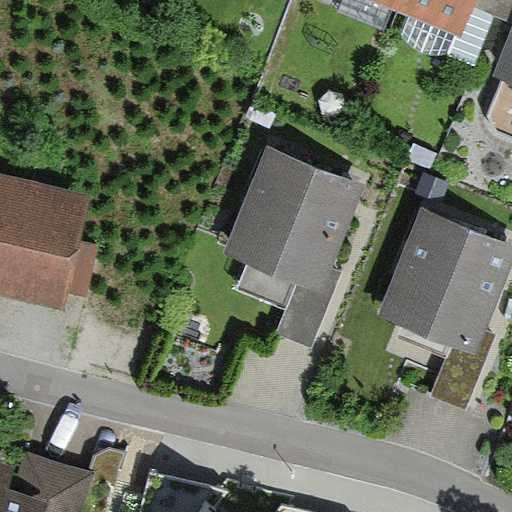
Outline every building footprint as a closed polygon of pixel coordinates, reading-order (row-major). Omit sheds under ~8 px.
[(405,0),(467,22),(474,3),(475,0),(405,0)] [(511,0),(475,0),(474,3),(511,16),(511,0)] [(228,244),(325,280),(364,179),(267,142),(228,244)] [(0,273),(85,293),(108,196),(0,170),(0,273)] [(386,311),(478,345),(511,255),(511,238),(426,206),(386,311)] [(0,511),(85,511),(86,510),(91,511),(101,511),(113,469),(43,451),(36,477),(0,467),(0,511)]
